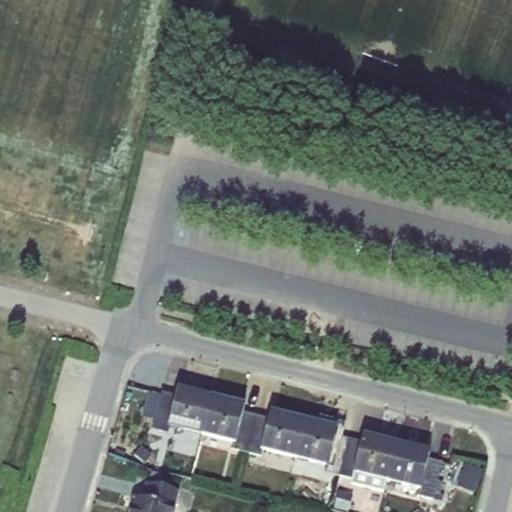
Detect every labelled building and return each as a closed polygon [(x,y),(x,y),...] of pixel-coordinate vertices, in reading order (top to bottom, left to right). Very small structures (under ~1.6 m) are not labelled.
[(176,397),(162,393),(161,397),(155,421),(153,430),(168,434),(169,429),(201,437),(211,398),(208,397),(208,398),(180,390),(178,389),(176,397)] [(141,417),(155,421),(161,397),(147,393),(141,417)] [(213,398),(211,398),(201,437),(232,444),(231,450),(246,454),(256,417),(242,414),(244,406),(242,406),(213,399),(213,398)] [(268,420),(256,417),(246,454),(262,458),(263,453),(293,460),(304,421),(302,420),(302,421),(272,414),(273,413),(270,413),(268,420)] [(307,422),(304,421),(293,460),(324,468),(323,474),(338,477),(348,440),(335,437),(337,429),(335,429),(334,429),(306,422),(307,422)] [(360,443),(348,440),(338,477),(352,481),(351,485),(384,493),(386,484),(396,444),(394,444),(364,437),(365,437),(362,436),(360,443)] [(399,445),(396,444),(386,484),(418,491),(417,496),(433,500),(442,464),(428,460),(430,453),(427,452),(427,453),(399,445)] [(481,471),(466,465),(458,487),(473,493),(481,471)] [(130,511),(174,511),(180,492),(148,484),(144,500),(134,498),(130,511)] [(348,511),(353,495),(338,492),(333,509),(343,511),(348,511)]
